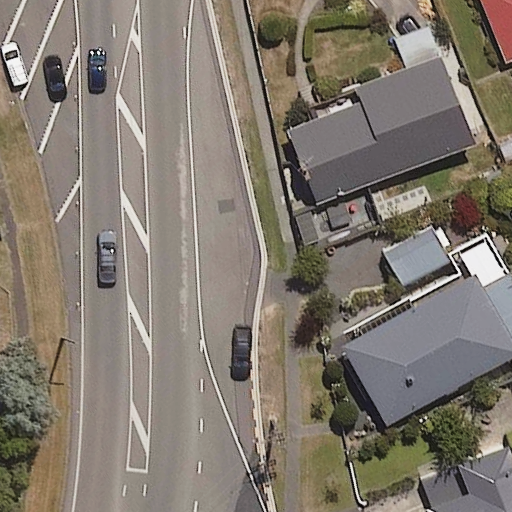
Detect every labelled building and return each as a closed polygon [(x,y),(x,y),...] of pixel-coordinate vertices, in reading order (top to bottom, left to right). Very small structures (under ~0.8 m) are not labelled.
[(511,0),(479,0),(504,58),(511,54),(511,0)] [(314,200),(469,137),(423,23),(390,37),(399,60),(348,80),(355,95),(283,124),(314,200)] [(401,279),(444,256),(426,221),(383,244),(401,279)] [(511,346),(504,333),(511,328),(511,283),(494,252),(336,342),(380,421),(511,346)] [(511,511),(511,466),(501,439),(413,475),(427,511),(511,511)]
